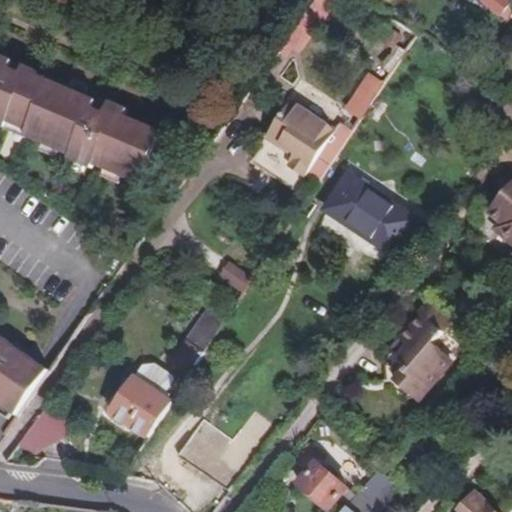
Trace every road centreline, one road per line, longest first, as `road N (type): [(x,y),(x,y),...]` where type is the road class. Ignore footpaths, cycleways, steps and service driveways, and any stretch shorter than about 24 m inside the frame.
road 1 (unknown): [(212,511),(334,377)]
road 2 (residential): [(0,482),(137,504),(146,511)]
